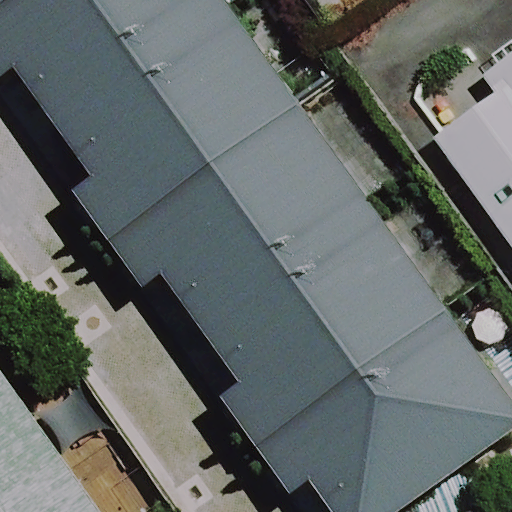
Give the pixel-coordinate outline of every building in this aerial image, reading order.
[(220,68),(189,0),(0,0),(0,42),(37,128),(63,116),(85,167),(148,140),(133,106),(220,68)] [(511,60),(492,75),(506,94),(511,90),(511,60)] [(511,90),(506,94),(446,138),(511,230),(511,90)] [(241,511),(402,446),(331,274),(126,358),(189,511),(241,511)] [(0,511),(94,511),(0,373),(0,511)]
